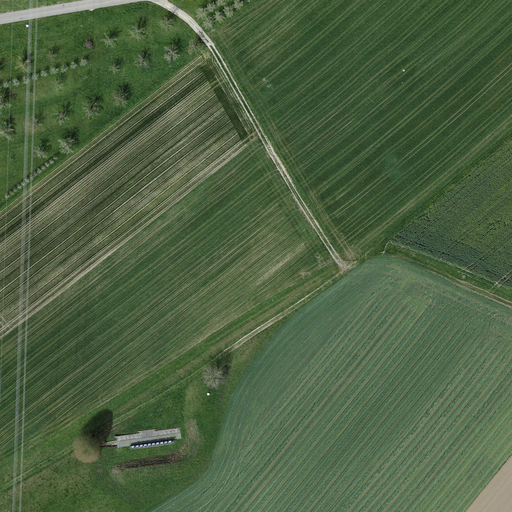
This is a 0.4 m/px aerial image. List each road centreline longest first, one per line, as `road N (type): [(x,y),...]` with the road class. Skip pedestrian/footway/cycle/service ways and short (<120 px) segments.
road 1 (track): [(157,0),(188,18),(209,45),(343,269),(0,488)]
road 2 (residential): [(0,21),(123,0)]
